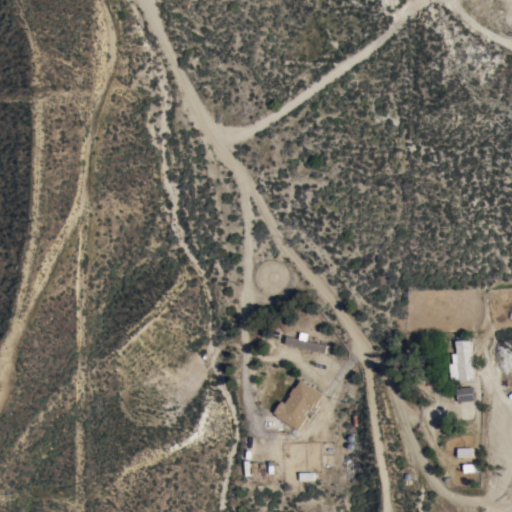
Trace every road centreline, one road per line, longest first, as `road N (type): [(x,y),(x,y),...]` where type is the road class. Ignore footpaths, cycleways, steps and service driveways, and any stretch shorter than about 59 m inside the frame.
road 1 (residential): [(383,511),(352,329),(134,0)]
road 2 (track): [(224,144),(327,80),(425,2),(459,7),(511,47)]
